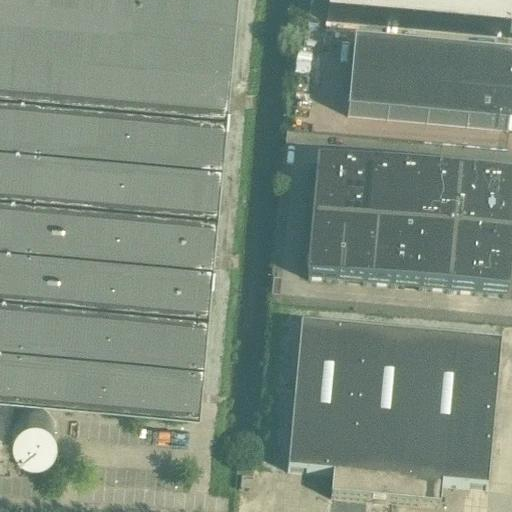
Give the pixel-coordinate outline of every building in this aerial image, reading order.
[(11,385),(198,402),(234,0),(0,0),(0,470),(3,471),(11,385)] [(511,0),(327,0),(326,24),(511,41),(511,0)] [(511,62),(353,48),(347,118),(507,133),(507,132),(511,132),(511,62)] [(319,165),(313,223),(342,226),(347,168),(319,165)] [(342,226),(370,229),(375,170),(347,168),(342,226)] [(375,170),(370,229),(398,231),(403,173),(375,170)] [(398,231),(426,234),(431,175),(403,173),(398,231)] [(431,175),(426,234),(454,236),(459,178),(431,175)] [(481,239),(487,180),(459,178),(454,236),(481,239)] [(511,217),(511,182),(487,180),(481,239),(510,242),(511,217)] [(313,223),(308,282),(337,285),(337,284),(342,226),(313,223)] [(342,226),(337,284),(337,285),(364,288),(370,229),(342,226)] [(370,229),(364,288),(392,290),(398,231),(370,229)] [(426,234),(398,231),(392,290),(420,293),(426,234)] [(426,234),(420,293),(448,295),(454,236),(426,234)] [(481,239),(454,236),(448,295),(476,298),(481,239)] [(476,298),(504,300),(510,242),(481,239),(476,298)] [(441,490),(487,494),(501,347),(300,329),(286,475),(332,479),(330,501),(439,511),(441,490)] [(241,481),(240,493),(251,494),(253,482),(241,481)]
